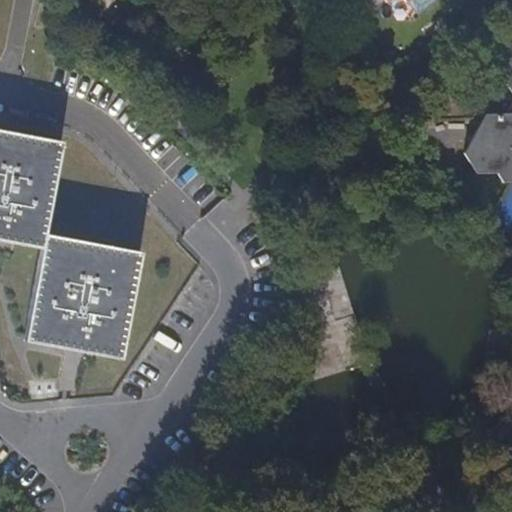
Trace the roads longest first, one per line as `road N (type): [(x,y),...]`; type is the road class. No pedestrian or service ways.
road 1 (residential): [(138,436),(231,309),(229,270),(108,139),(80,123),(0,105)]
road 2 (residential): [(138,436),(101,417),(57,422),(39,453)]
